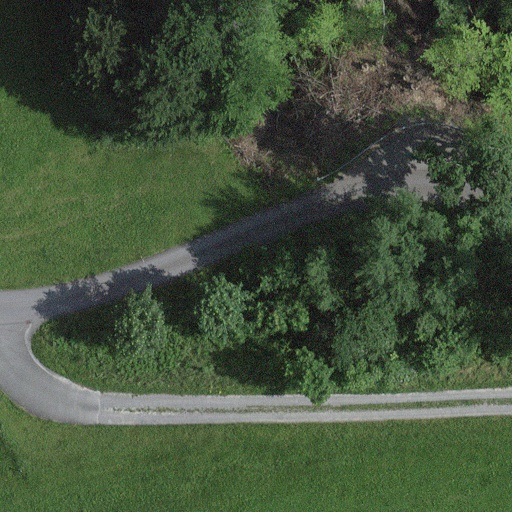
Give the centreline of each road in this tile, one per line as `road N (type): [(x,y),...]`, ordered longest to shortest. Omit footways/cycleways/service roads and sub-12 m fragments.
road 1 (track): [(511,403),(123,411),(48,395),(0,341)]
road 2 (unclassified): [(511,191),(410,188),(330,202),(95,295),(0,309)]
